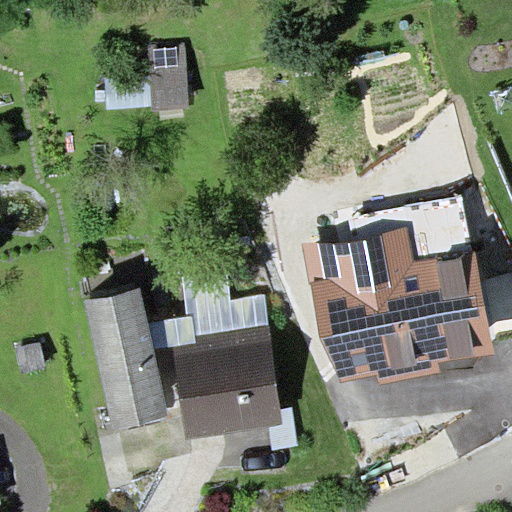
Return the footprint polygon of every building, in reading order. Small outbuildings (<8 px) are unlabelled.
[(152,46),(153,64),(186,61),(184,43),(152,46)] [(186,61),(153,64),(156,99),(191,96),(188,61),(186,61)] [(151,70),(108,73),(110,102),(153,99),(151,70)] [(364,305),(373,352),(477,332),(461,248),(375,265),(370,235),(312,246),(325,313),(364,305)] [(86,294),(112,408),(157,398),(131,284),(86,294)] [(172,343),(183,422),(274,409),(263,330),(172,343)] [(19,339),(24,365),(50,360),(45,334),(19,339)]
